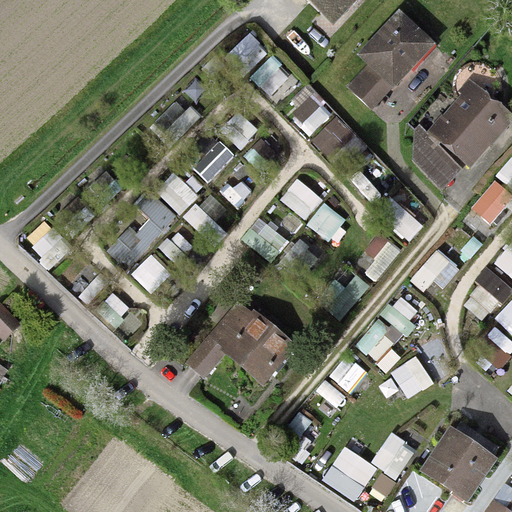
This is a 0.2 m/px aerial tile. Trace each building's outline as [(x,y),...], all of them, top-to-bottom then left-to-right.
[(312,0),(311,2),(310,2),(331,22),(333,25),(354,3),(356,0),(312,0)] [(436,43),(399,8),(376,33),(357,53),(369,64),(346,86),(371,109),(420,59),(436,43)] [(471,166),(511,122),(511,113),(499,101),(469,78),(458,91),(461,94),(441,115),(428,131),(433,134),(471,166)] [(463,168),(419,124),(414,129),(412,160),(441,190),(463,168)] [(0,303),(0,302),(0,337),(3,340),(4,341),(22,324),(0,303)] [(237,306),(188,365),(204,378),(226,353),(261,383),(289,349),(237,306)] [(452,436),(426,474),(453,492),(451,495),(463,503),(490,462),(452,436)]
